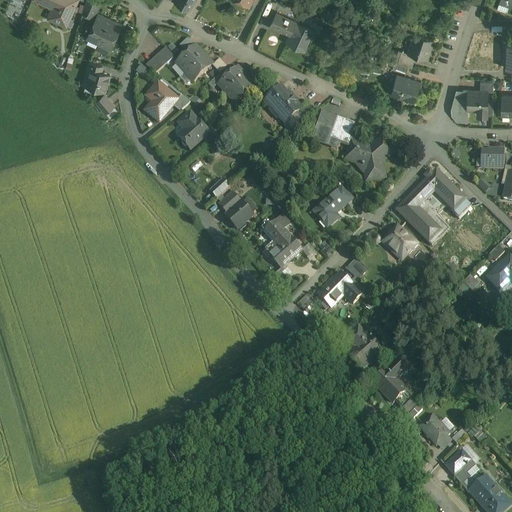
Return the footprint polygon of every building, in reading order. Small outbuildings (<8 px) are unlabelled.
[(77,0),(43,0),(43,1),(59,9),(54,20),(67,25),(77,0)] [(100,4),(91,0),(86,0),(82,12),(94,18),(100,4)] [(176,0),(175,2),(189,10),(194,0),(176,0)] [(509,5),(500,2),(498,8),(498,10),(506,12),(507,11),(509,5)] [(298,21),(276,12),(274,18),(273,17),(269,26),(279,31),(280,29),(291,34),(295,25),(296,25),(298,21)] [(99,15),(88,37),(99,42),(110,19),(99,15)] [(324,23),(307,15),(302,24),(303,24),(314,30),(320,33),(324,23)] [(110,19),(99,42),(110,47),(121,25),(110,19)] [(296,25),(295,25),(291,34),(287,41),(305,49),(314,30),(303,24),(301,28),(296,25)] [(434,40),(414,34),(407,53),(407,54),(415,56),(427,60),(434,40)] [(174,43),(169,47),(173,54),(179,50),(174,43)] [(196,47),(178,64),(186,73),(204,56),(196,47)] [(174,57),(166,48),(161,52),(170,62),(174,57)] [(407,53),(401,51),(397,63),(408,66),(412,67),(415,56),(407,54),(407,53)] [(170,62),(161,52),(157,56),(165,66),(170,62)] [(165,66),(157,56),(152,60),(161,70),(165,66)] [(204,56),(186,73),(194,82),(212,65),(204,56)] [(161,70),(152,60),(146,66),(156,74),(161,70)] [(103,65),(90,61),(87,70),(90,71),(91,68),(101,71),(103,65)] [(397,63),(395,62),(392,69),(406,73),(408,66),(397,63)] [(101,71),(91,68),(90,71),(86,85),(105,91),(110,74),(101,71)] [(238,69),(220,85),(228,94),(246,78),(238,69)] [(221,73),(211,82),(215,87),(225,77),(221,73)] [(420,82),(397,74),(390,93),(414,101),(420,82)] [(246,78),(228,94),(236,103),(248,92),(254,87),(254,86),(246,78)] [(493,81),(480,81),(480,91),(487,91),(487,92),(493,92),(493,81)] [(178,100),(159,84),(150,94),(157,100),(147,112),(160,123),(173,107),(178,100)] [(257,84),(254,86),(254,87),(248,92),(252,97),(255,94),(261,89),(257,84)] [(287,94),(282,88),(266,102),(272,108),(270,109),(279,118),(280,117),(285,123),(297,113),(301,109),(295,103),(296,103),(288,93),(287,94)] [(261,89),(255,94),(259,98),(265,92),(261,89)] [(480,91),(468,90),(468,91),(468,108),(468,109),(478,109),(479,109),(479,107),(486,107),(486,115),(487,115),(487,102),(487,92),(487,91),(480,91)] [(114,106),(105,95),(97,102),(106,113),(114,106)] [(191,103),(182,96),(178,100),(173,107),(180,112),(191,103)] [(511,96),(502,96),(501,116),(502,116),(502,115),(511,115),(511,96)] [(308,103),(301,109),(297,113),(305,122),(316,112),(308,103)] [(486,107),(479,107),(479,109),(478,109),(478,115),(486,115),(486,107)] [(416,113),(414,116),(416,120),(419,122),(423,121),(425,117),(423,113),(420,112),(416,113)] [(338,118),(323,113),(314,139),(314,140),(315,140),(329,145),(330,140),(331,140),(330,139),(338,118)] [(206,131),(191,114),(181,122),(182,123),(186,128),(185,129),(185,132),(186,134),(180,139),(182,141),(182,144),(185,148),(188,148),(191,150),(204,139),(209,134),(206,131)] [(358,125),(338,118),(330,139),(331,140),(350,147),(352,143),(358,125)] [(219,134),(211,126),(206,131),(209,134),(204,139),(208,144),(219,134)] [(370,150),(352,143),(353,143),(352,143),(350,147),(346,160),(346,161),(347,160),(363,165),(362,167),(364,169),(365,168),(368,181),(367,182),(385,179),(381,163),(394,152),(383,139),(370,150)] [(216,141),(209,147),(215,153),(222,147),(216,141)] [(504,150),(494,150),(494,152),(482,151),(481,161),(481,168),(503,168),(504,150)] [(428,180),(408,200),(407,200),(396,211),(429,244),(441,232),(419,210),(425,204),(423,202),(435,190),(448,204),(455,211),(456,211),(466,201),(446,181),(445,182),(436,173),(433,175),(428,180)] [(484,175),(476,182),(485,191),(493,183),(484,175)] [(224,179),(210,191),(216,199),(231,186),(224,179)] [(353,201),(342,188),(314,213),(314,214),(317,211),(323,219),(321,221),(328,230),(339,219),(336,215),(353,201)] [(448,204),(435,190),(423,202),(425,204),(435,194),(446,206),(448,204)] [(234,194),(220,206),(228,216),(242,204),(234,194)] [(425,204),(419,210),(441,232),(447,226),(436,216),(446,206),(435,194),(425,204)] [(466,201),(456,211),(455,211),(453,213),(459,219),(471,207),(466,201)] [(254,218),(242,204),(228,216),(226,218),(238,231),(254,218)] [(283,219),(277,223),(284,231),(289,226),(289,224),(285,219),(283,219)] [(277,223),(265,233),(274,244),(279,250),(270,258),(281,271),(288,264),(302,252),(303,252),(292,239),(291,239),(284,231),(277,223)] [(416,246),(399,230),(393,237),(391,235),(383,243),(402,260),(416,246)] [(274,244),(265,252),(270,258),(279,250),(274,244)] [(499,246),(490,255),(496,262),(505,252),(499,246)] [(511,256),(488,278),(497,287),(507,278),(511,283),(511,256)] [(355,261),(346,270),(356,279),(358,281),(367,272),(355,261)] [(352,285),(341,274),(335,281),(336,282),(332,287),(331,285),(324,291),(324,292),(334,302),(343,293),(355,304),(361,297),(363,296),(353,287),(354,286),(352,285)] [(464,281),(473,290),(481,283),(472,274),(464,281)] [(379,301),(358,281),(356,279),(352,285),(354,286),(353,287),(363,296),(361,297),(368,304),(366,306),(370,311),(372,308),(379,301)] [(334,302),(324,292),(324,291),(323,290),(318,296),(322,301),(329,307),(331,309),(337,304),(334,302)] [(329,307),(322,301),(320,303),(323,306),(321,307),(326,311),(329,307)] [(368,338),(359,327),(346,338),(356,349),(368,338)] [(383,353),(369,337),(368,338),(356,349),(348,356),(362,371),(383,353)] [(407,391),(394,379),(404,370),(406,372),(406,371),(397,361),(387,371),(386,371),(373,383),(394,404),(396,402),(407,391)] [(407,391),(396,402),(404,410),(415,400),(407,391)] [(418,406),(406,419),(410,423),(423,410),(418,406)] [(450,434),(433,415),(419,428),(437,447),(450,434)] [(455,427),(446,418),(442,422),(451,431),(455,427)] [(462,430),(452,440),(458,445),(467,435),(462,430)] [(481,442),(487,437),(481,430),(475,436),(481,442)] [(439,445),(443,450),(453,441),(449,436),(439,445)] [(463,451),(445,466),(455,477),(464,469),(467,466),(468,467),(470,465),(469,464),(472,461),(463,451)] [(478,485),(464,469),(455,477),(469,493),(478,485)] [(504,511),(511,505),(487,477),(478,485),(469,493),(485,511),(486,510),(487,511),(504,511)]
